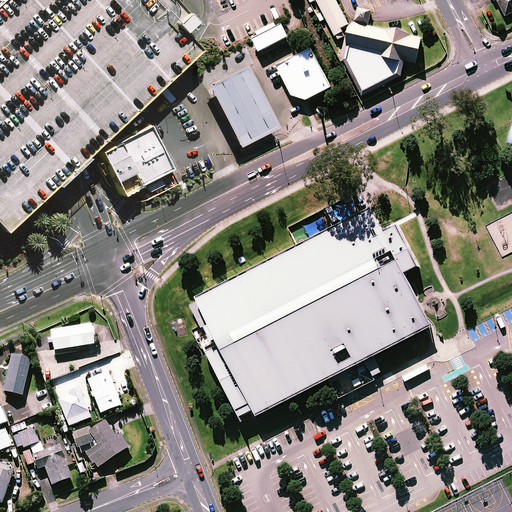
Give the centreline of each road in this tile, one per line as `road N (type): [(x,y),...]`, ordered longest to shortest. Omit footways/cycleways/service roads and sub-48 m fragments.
road 1 (secondary): [(104,248),(373,111),(425,87),(442,91)]
road 2 (secondary): [(442,91),(432,105),(181,230)]
road 3 (unknown): [(134,0),(0,150)]
road 4 (tertiary): [(134,319),(191,470)]
road 5 (secondary): [(113,267),(0,321)]
